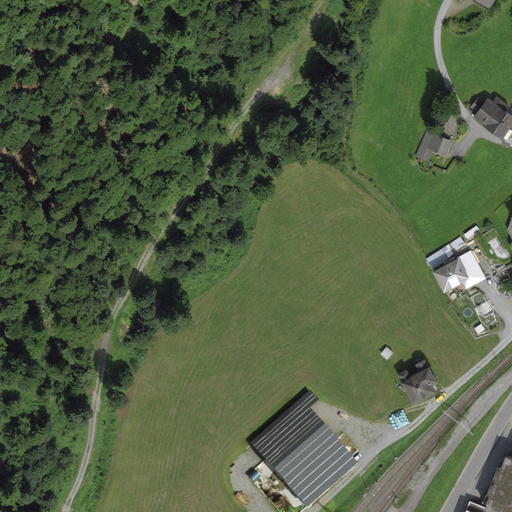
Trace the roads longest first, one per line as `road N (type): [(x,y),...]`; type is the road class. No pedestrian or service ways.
road 1 (track): [(325,4),(226,135),(117,307)]
road 2 (residential): [(321,503),(356,461),(394,441),(511,338)]
road 3 (track): [(65,511),(83,472),(117,307)]
road 4 (residential): [(447,0),(437,45),(444,73),(470,120),(511,143)]
road 5 (residential): [(511,404),(448,511)]
